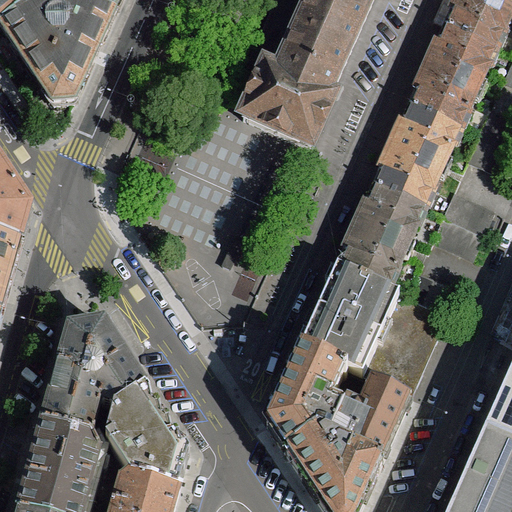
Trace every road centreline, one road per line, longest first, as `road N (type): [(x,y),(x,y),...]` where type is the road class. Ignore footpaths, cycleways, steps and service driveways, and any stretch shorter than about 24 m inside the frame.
road 1 (residential): [(232,431),(426,0)]
road 2 (residential): [(232,431),(69,202)]
road 3 (residential): [(511,273),(408,511)]
road 4 (tertiary): [(69,202),(2,437)]
road 5 (tertiary): [(156,0),(69,202)]
